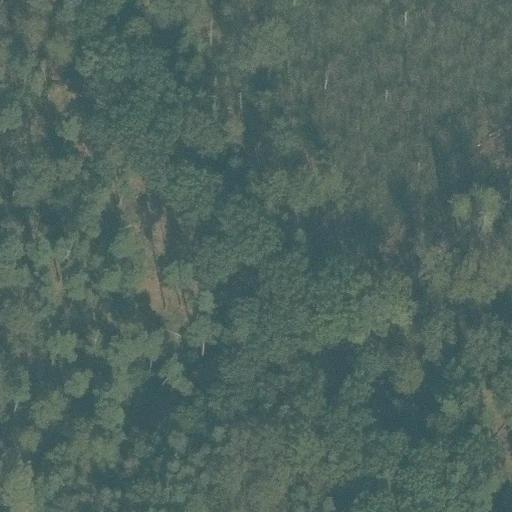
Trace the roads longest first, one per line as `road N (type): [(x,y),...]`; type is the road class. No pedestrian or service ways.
road 1 (track): [(129,0),(123,66),(148,151),(183,220),(314,345)]
road 2 (track): [(314,345),(4,511)]
road 3 (track): [(314,345),(511,153)]
road 4 (track): [(314,345),(380,429),(397,511)]
